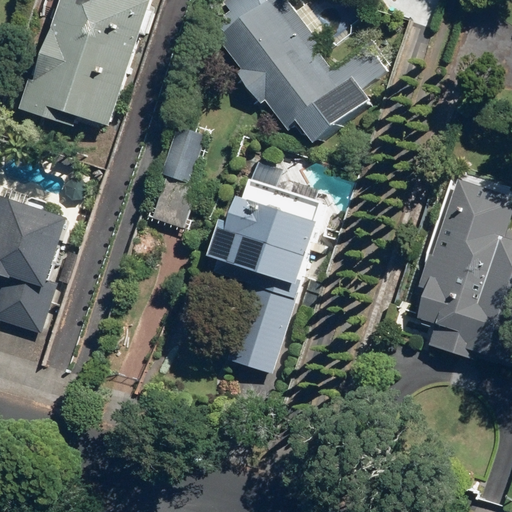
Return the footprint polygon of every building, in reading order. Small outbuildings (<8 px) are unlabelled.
[(67,0),(42,77),(38,76),(27,110),(79,127),(82,118),(114,129),(157,0),(67,0)] [(325,44),(291,0),(277,0),(224,40),(293,131),(303,124),(319,144),(377,101),(367,87),(396,66),(378,42),(336,73),(318,49),(325,44)] [(210,136),(181,127),(166,175),(195,184),(210,136)] [(510,195),(463,180),(421,314),(425,319),(441,324),(434,346),(479,361),(482,352),(511,361),(511,239),(508,238),(511,224),(511,208),(506,207),(510,195)] [(73,218),(1,196),(0,198),(0,298),(2,299),(0,303),(0,319),(47,334),(64,282),(54,279),(73,218)] [(324,224),(243,199),(236,223),(228,221),(216,258),(258,271),(230,360),(276,374),(324,224)]
